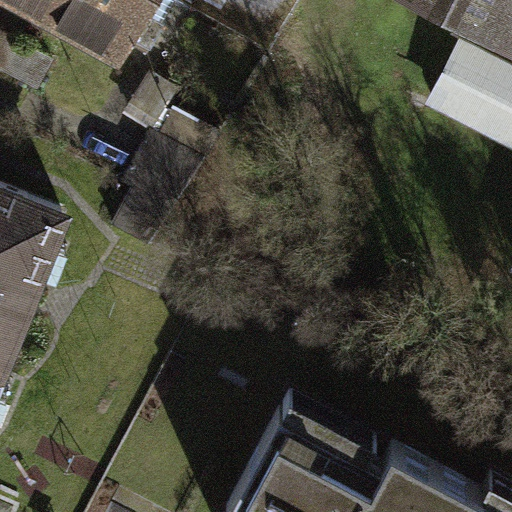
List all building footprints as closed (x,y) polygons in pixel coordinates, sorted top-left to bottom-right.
[(53,0),(26,0),(47,12),(53,0)] [(163,0),(53,0),(47,12),(119,54),(129,36),(143,44),(155,23),(151,21),(163,0)] [(511,0),(425,0),(509,43),(511,37),(511,0)] [(511,55),(460,28),(423,98),(511,144),(511,55)] [(0,32),(0,64),(36,82),(50,55),(1,30),(0,32)] [(136,94),(159,109),(175,85),(152,69),(136,94)] [(115,218),(151,239),(202,156),(161,133),(115,218)] [(0,355),(61,203),(0,178),(0,355)] [(235,511),(511,511),(511,501),(296,393),(235,511)]
